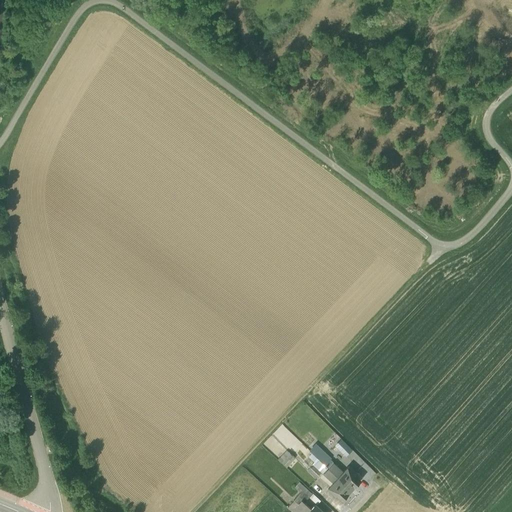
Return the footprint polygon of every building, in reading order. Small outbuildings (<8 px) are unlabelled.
[(341,435),(334,442),(345,453),(352,446),(341,435)] [(310,448),(350,486),(359,476),(353,470),(354,469),(348,463),(343,469),(330,456),(331,455),(314,439),(308,446),(310,448)] [(294,455),(286,447),(277,456),(285,464),(294,455)] [(335,490),(341,496),(347,490),(350,486),(310,448),(307,451),(313,458),(310,461),(311,462),(306,467),(315,475),(318,471),(329,482),(327,485),(334,491),(335,490)] [(305,484),(299,478),(294,483),(300,489),(286,504),(290,507),(295,511),(300,511),(301,511),(302,511),(326,511),(327,511),(314,500),(310,504),(303,498),(308,493),(316,501),(320,497),(312,489),(311,490),(305,484)]
